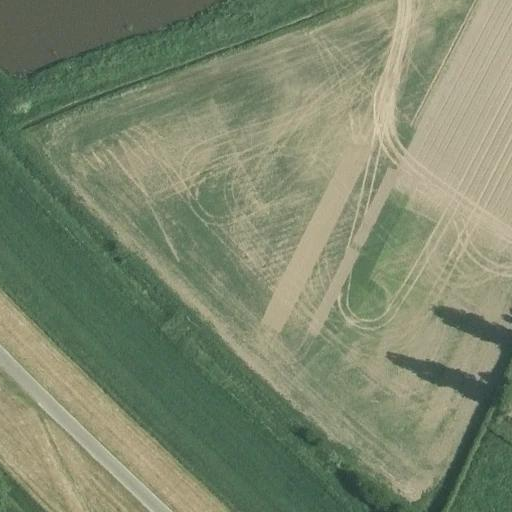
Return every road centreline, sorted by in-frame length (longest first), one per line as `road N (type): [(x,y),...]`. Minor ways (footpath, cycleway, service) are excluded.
road 1 (unclassified): [(161,511),(0,357)]
road 2 (track): [(85,511),(36,391)]
